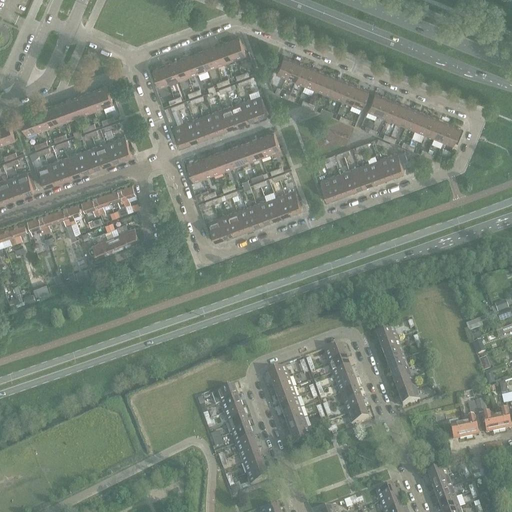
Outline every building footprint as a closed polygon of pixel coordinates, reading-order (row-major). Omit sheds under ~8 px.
[(240,38),(230,41),(237,60),(247,56),(240,38)] [(237,60),(230,41),(220,45),(227,63),(237,60)] [(227,63),(220,45),(211,49),(217,67),(227,63)] [(217,67),(211,49),(201,52),(208,70),(217,67)] [(208,70),(201,52),(192,56),(198,74),(208,70)] [(198,74),(192,56),(182,59),(189,77),(198,74)] [(276,74),(286,78),(293,60),(283,56),(276,74)] [(189,77),(182,59),(173,63),(179,81),(189,77)] [(303,64),(293,60),(286,78),(296,82),(303,64)] [(179,81),(173,63),(163,66),(170,84),(179,81)] [(312,68),(303,64),(296,82),(305,86),(312,68)] [(170,84),(163,66),(153,70),(160,88),(170,84)] [(322,72),(312,68),(305,86),(314,90),(322,72)] [(331,76),(322,72),(314,90),(324,94),(331,76)] [(341,80),(331,76),(324,94),(333,97),(341,80)] [(350,84),(341,80),(333,97),(343,101),(350,84)] [(360,87),(350,84),(343,101),(352,105),(360,87)] [(107,86),(97,90),(104,108),(114,104),(107,86)] [(369,91),(360,87),(352,105),(362,109),(369,91)] [(97,90),(88,93),(94,111),(104,108),(97,90)] [(88,93),(78,97),(85,115),(94,111),(88,93)] [(368,111),(377,115),(385,98),(375,94),(368,111)] [(261,96),(251,99),(258,117),(268,114),(261,96)] [(78,97),(69,100),(75,118),(85,115),(78,97)] [(387,119),(394,101),(385,98),(377,115),(387,119)] [(251,99),(242,103),(248,121),(258,117),(251,99)] [(69,100),(59,104),(65,122),(75,118),(69,100)] [(396,123),(404,105),(394,101),(387,119),(396,123)] [(242,103),(232,106),(238,124),(248,121),(242,103)] [(59,104),(49,107),(56,125),(65,122),(59,104)] [(406,127),(413,109),(404,105),(396,123),(406,127)] [(232,106),(222,110),(229,128),(238,124),(232,106)] [(49,107),(40,111),(46,129),(56,125),(49,107)] [(415,131),(422,113),(413,109),(406,127),(415,131)] [(222,110),(213,113),(219,131),(229,128),(222,110)] [(40,111),(30,114),(37,132),(46,129),(40,111)] [(213,113),(203,117),(210,135),(219,131),(213,113)] [(425,134),(432,117),(422,113),(415,131),(425,134)] [(27,136),(37,132),(30,114),(20,118),(27,136)] [(203,117),(194,120),(200,138),(210,135),(203,117)] [(434,138),(441,120),(432,117),(425,134),(434,138)] [(194,120),(184,124),(191,142),(200,138),(194,120)] [(444,142),(451,124),(441,120),(434,138),(444,142)] [(9,122),(0,125),(0,127),(6,144),(16,140),(9,122)] [(181,146),(191,142),(184,124),(174,127),(181,146)] [(453,146),(461,128),(451,124),(444,142),(453,146)] [(274,133),(264,136),(271,154),(281,151),(274,133)] [(264,136),(255,140),(261,158),(271,154),(264,136)] [(126,137),(116,140),(122,158),(132,155),(126,137)] [(116,140),(106,144),(113,162),(122,158),(116,140)] [(255,140),(245,143),(252,161),(261,158),(255,140)] [(245,143),(236,147),(242,165),(252,161),(245,143)] [(106,144),(96,147),(103,165),(113,162),(106,144)] [(96,147),(87,151),(93,169),(103,165),(96,147)] [(236,147),(226,150),(233,168),(242,165),(236,147)] [(226,150),(217,154),(223,172),(233,168),(226,150)] [(87,151),(77,154),(84,172),(93,169),(87,151)] [(409,165),(404,152),(398,154),(398,153),(388,157),(395,175),(405,171),(403,167),(409,165)] [(77,154),(68,158),(74,176),(84,172),(77,154)] [(217,154),(207,157),(214,175),(223,172),(217,154)] [(207,157),(197,161),(204,179),(214,175),(207,157)] [(395,175),(388,157),(378,160),(385,178),(395,175)] [(68,158),(58,161),(65,179),(74,176),(68,158)] [(385,178),(378,160),(369,164),(375,182),(385,178)] [(58,161),(49,165),(55,183),(65,179),(58,161)] [(194,182),(204,179),(197,161),(187,164),(194,182)] [(375,182),(369,164),(359,167),(366,185),(375,182)] [(45,186),(55,183),(49,165),(39,168),(45,186)] [(366,185),(359,167),(350,171),(356,189),(366,185)] [(356,189),(350,171),(340,174),(347,192),(356,189)] [(28,172),(18,176),(24,194),(34,190),(28,172)] [(347,192),(340,174),(331,178),(337,196),(347,192)] [(18,176),(8,179),(15,197),(24,194),(18,176)] [(337,196),(331,178),(321,181),(327,200),(337,196)] [(8,179),(0,182),(0,187),(5,201),(15,197),(8,179)] [(133,185),(120,189),(126,205),(131,203),(129,197),(136,194),(133,185)] [(120,189),(107,193),(111,203),(118,200),(121,207),(126,205),(120,189)] [(302,209),(296,191),(286,194),(292,212),(302,209)] [(107,193),(95,198),(101,214),(106,212),(104,205),(111,203),(107,193)] [(292,212),(286,194),(276,198),(283,216),(292,212)] [(95,198),(82,202),(86,211),(93,209),(96,216),(101,214),(95,198)] [(283,216),(276,198),(266,201),(273,219),(283,216)] [(273,219),(266,201),(257,205),(263,223),(273,219)] [(79,203),(65,208),(71,224),(77,222),(76,219),(76,220),(78,220),(81,219),(83,217),(79,203)] [(121,207),(118,211),(120,216),(128,213),(126,205),(121,207)] [(263,223),(257,205),(247,208),(254,226),(263,223)] [(65,208),(53,212),(57,221),(64,219),(66,226),(71,224),(65,208)] [(254,226),(247,208),(238,212),(244,230),(254,226)] [(53,212),(41,216),(46,233),(52,231),(49,224),(57,221),(53,212)] [(244,230),(238,212),(228,215),(235,233),(244,230)] [(235,233),(228,215),(218,219),(225,237),(235,233)] [(41,216),(28,220),(31,230),(33,235),(40,232),(41,235),(46,233),(41,216)] [(101,218),(93,220),(95,226),(103,223),(101,218)] [(225,237),(218,219),(209,222),(215,240),(225,237)] [(24,222),(12,226),(18,243),(23,241),(21,234),(28,231),(24,222)] [(126,224),(122,226),(129,244),(140,240),(135,228),(129,230),(126,224)] [(12,226),(0,230),(0,231),(3,240),(10,237),(12,244),(18,243),(12,226)] [(119,234),(114,236),(118,248),(129,244),(122,226),(117,228),(119,234)] [(106,232),(101,234),(108,252),(118,248),(114,236),(108,238),(106,232)] [(90,247),(90,249),(91,253),(93,254),(96,253),(97,257),(108,252),(101,234),(96,236),(98,242),(93,244),(93,246),(90,247)] [(508,308),(506,302),(498,305),(500,311),(508,308)] [(500,321),(511,317),(509,309),(497,313),(500,321)] [(504,335),(511,332),(511,326),(502,330),(504,335)] [(377,334),(380,345),(398,339),(394,328),(377,334)] [(398,339),(380,345),(384,355),(401,349),(398,339)] [(325,353),(329,364),(346,358),(342,347),(325,353)] [(401,349),(384,355),(388,365),(405,359),(401,349)] [(346,358),(329,364),(333,374),(350,368),(346,358)] [(405,359),(388,365),(392,375),(409,369),(405,359)] [(268,374),(272,385),(289,378),(285,368),(268,374)] [(350,368),(333,374),(337,384),(354,378),(350,368)] [(409,369),(392,375),(395,385),(413,379),(409,369)] [(289,378),(272,385),(276,395),(293,389),(289,378)] [(354,378),(337,384),(340,394),(357,388),(354,378)] [(413,379),(395,385),(399,396),(416,389),(413,379)] [(217,393),(212,395),(216,405),(221,404),(238,397),(234,387),(217,393)] [(357,388),(340,394),(344,404),(361,398),(357,388)] [(293,389),(276,395),(280,405),(297,399),(293,389)] [(416,389),(399,396),(403,406),(420,400),(416,389)] [(511,393),(503,396),(504,404),(511,402),(511,393)] [(238,397),(221,404),(225,414),(242,407),(238,397)] [(361,398),(344,404),(348,415),(365,408),(361,398)] [(297,399),(280,405),(283,415),(301,409),(297,399)] [(483,401),(475,403),(478,414),(486,412),(483,401)] [(471,415),(478,414),(475,403),(469,404),(471,415)] [(242,407),(225,414),(228,424),(246,418),(242,407)] [(365,408),(348,415),(352,425),(369,419),(365,408)] [(301,409),(283,415),(287,425),(304,419),(301,409)] [(501,415),(496,416),(499,431),(505,430),(505,428),(511,427),(508,410),(500,412),(501,415)] [(491,414),(483,416),(486,432),(493,431),(493,433),(499,431),(496,416),(491,417),(491,414)] [(468,422),(463,423),(466,438),(473,437),(472,435),(479,434),(475,417),(468,419),(468,422)] [(246,418),(228,424),(232,434),(249,428),(246,418)] [(304,419),(287,425),(291,435),(308,429),(304,419)] [(458,421),(450,423),(454,439),(460,438),(460,440),(466,438),(463,423),(458,424),(458,421)] [(249,428),(232,434),(236,445),(253,438),(249,428)] [(308,429),(291,435),(295,446),(312,440),(308,429)] [(253,438),(236,445),(240,455),(257,449),(253,438)] [(257,449),(240,455),(243,465),(261,459),(257,449)] [(451,454),(432,459),(433,464),(433,465),(452,460),(452,457),(451,454)] [(482,467),(488,466),(486,454),(479,455),(482,467)] [(261,459),(243,465),(247,475),(264,469),(261,459)] [(428,474),(432,484),(449,478),(445,467),(428,474)] [(264,469),(247,475),(251,486),(268,479),(264,469)] [(449,478),(432,484),(435,494),(453,488),(449,478)] [(376,493),(380,503),(397,497),(394,486),(376,493)] [(453,488),(435,494),(439,505),(456,498),(453,488)] [(397,497),(380,503),(383,511),(387,511),(401,507),(397,497)] [(456,498),(439,505),(441,511),(450,511),(460,508),(456,498)]
